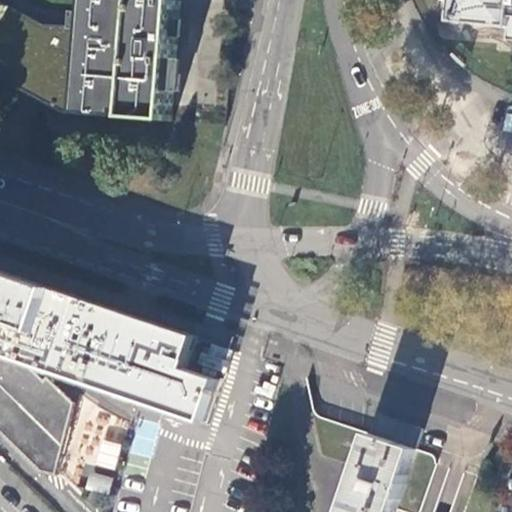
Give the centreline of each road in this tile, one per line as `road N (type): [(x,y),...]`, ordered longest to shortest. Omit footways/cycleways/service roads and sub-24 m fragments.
road 1 (secondary): [(0,219),(267,314)]
road 2 (secondary): [(251,241),(171,240),(0,176)]
road 3 (secondary): [(267,314),(511,386)]
road 4 (secondary): [(290,0),(255,168),(251,241)]
road 5 (secondary): [(511,229),(385,140)]
road 6 (secondary): [(385,140),(356,84),(335,0)]
road 7 (secondary): [(511,256),(367,243)]
road 8 (secondary): [(267,314),(322,290),(367,243)]
